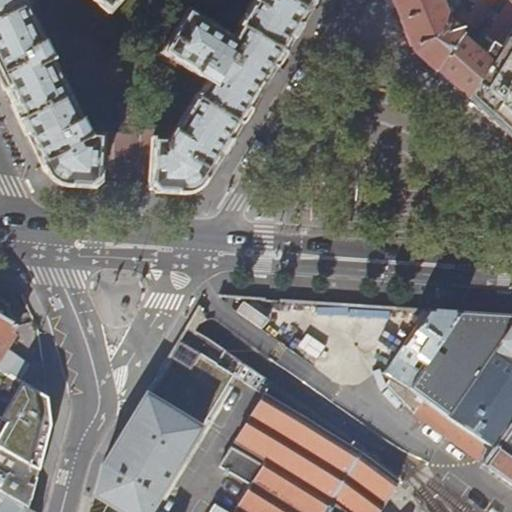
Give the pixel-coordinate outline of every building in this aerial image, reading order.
[(66,185),(94,187),(99,182),(104,133),(91,132),(83,115),(82,115),(54,56),(55,55),(47,37),(45,37),(25,0),(92,0),(108,14),(119,0),(0,0),(0,77),(27,133),(31,143),(38,158),(45,172),(66,185)] [(154,191),(182,193),(204,182),(242,118),(311,5),(311,0),(253,0),(240,23),(241,24),(234,35),(189,7),(162,51),(207,79),(198,94),(197,93),(169,138),(153,137),(149,185),(154,191)] [(392,0),(414,50),(435,70),(461,30),(448,22),(442,7),(438,0),(392,0)] [(511,0),(480,0),(477,6),(464,25),(461,30),(435,70),(450,84),(468,99),(502,44),(511,28),(511,0)] [(457,20),(464,25),(477,6),(469,2),(458,19),(457,20)] [(458,19),(444,6),(442,7),(448,22),(461,30),(464,25),(457,20),(458,19)] [(511,50),(502,44),(468,99),(484,115),(501,130),(508,127),(511,130),(511,50)] [(328,124),(314,116),(302,136),(316,144),(328,124)] [(511,130),(508,127),(501,130),(511,140),(511,130)] [(0,369),(46,396),(42,362),(25,362),(0,345),(13,326),(10,324),(3,311),(3,308),(0,306),(0,369)] [(419,360),(424,364),(459,311),(451,310),(429,309),(386,375),(392,379),(407,389),(419,370),(414,367),(419,360)] [(511,323),(511,314),(459,311),(424,364),(419,370),(407,389),(449,418),(511,323)] [(511,323),(449,418),(495,449),(511,422),(511,323)] [(94,496),(123,511),(151,511),(203,425),(167,404),(189,367),(191,369),(199,355),(215,366),(225,351),(195,331),(186,326),(136,408),(101,465),(98,478),(94,496)] [(233,376),(241,362),(225,351),(215,366),(199,355),(191,369),(189,367),(167,404),(203,425),(233,376)] [(46,396),(0,369),(0,398),(5,401),(0,409),(0,447),(32,467),(50,426),(46,396)] [(407,389),(392,379),(386,386),(399,400),(407,389)] [(407,389),(399,400),(410,411),(447,437),(484,464),(495,449),(449,418),(407,389)] [(327,511),(333,503),(332,502),(363,455),(264,394),(236,442),(267,460),(264,467),(232,447),(220,466),(229,472),(207,505),(216,511),(215,511),(327,511)] [(511,511),(511,422),(495,449),(484,464),(511,484),(511,511)] [(0,447),(0,494),(28,510),(33,489),(39,470),(32,467),(0,447)] [(332,502),(333,503),(344,511),(378,511),(399,479),(363,455),(332,502)] [(30,511),(28,510),(0,494),(0,511),(30,511)]
